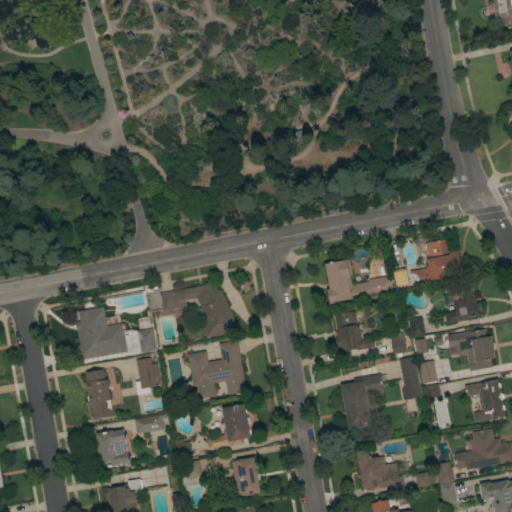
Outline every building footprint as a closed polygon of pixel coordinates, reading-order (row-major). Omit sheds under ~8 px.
[(511,0),(511,26),(500,29),(498,18),(495,18),(493,4),(493,3),(492,0),(511,0)] [(444,239),(448,255),(449,255),(448,252),(457,250),(462,275),(412,286),(409,271),(426,267),(426,266),(428,266),(426,259),(428,258),(425,243),(444,239)] [(384,276),(387,291),(334,302),(334,303),(329,304),(326,289),(329,289),(329,288),(328,288),(327,283),(328,283),(324,264),(349,259),(352,276),(350,277),(352,284),(368,281),(368,280),(384,276)] [(393,274),(405,271),(408,283),(396,286),(393,274)] [(235,332),(206,337),(203,315),(201,315),(198,308),(200,307),(196,298),(184,300),(185,306),(163,311),(159,294),(208,284),(212,282),(216,291),(220,289),(230,311),(231,310),(235,332)] [(445,286),(454,285),(455,288),(472,285),(474,298),(475,297),(476,301),(475,302),(475,303),(479,302),(481,315),(466,318),(466,320),(446,323),(444,313),(455,311),(453,302),(448,303),(445,286)] [(84,356),(82,348),(80,349),(77,331),(81,330),(78,310),(103,306),(108,339),(133,335),(132,331),(153,327),(155,344),(84,356)] [(354,311),(357,326),(359,325),(362,340),(370,338),(371,341),(373,340),(374,346),(356,350),(356,348),(349,349),(350,352),(342,354),(341,351),(337,352),(334,338),(337,337),(336,331),(338,331),(335,314),(354,311)] [(424,334),(410,337),(407,319),(421,317),(424,334)] [(484,328),(485,336),(491,335),(495,357),(489,358),(491,367),(469,371),(466,352),(472,351),(470,340),(465,341),(463,332),(484,328)] [(406,351),(400,352),(401,356),(396,357),(395,353),(392,353),(389,336),(402,333),(406,351)] [(416,337),(430,335),(432,347),(431,347),(432,349),(422,351),(422,349),(418,350),(416,337)] [(237,340),(246,393),(227,396),(225,381),(213,383),(215,396),(199,398),(196,385),(192,386),(187,354),(205,351),(207,362),(221,359),(218,343),(237,340)] [(421,400),(419,400),(418,397),(404,400),(402,387),(403,387),(398,359),(413,356),(421,400)] [(135,359),(150,357),(151,363),(157,362),(160,382),(154,383),(155,386),(140,389),(135,359)] [(418,364),(422,384),(437,381),(432,361),(418,364)] [(93,419),(91,403),(89,404),(85,381),(86,381),(84,372),(103,369),(105,379),(107,379),(110,399),(109,400),(111,409),(112,409),(113,415),(93,419)] [(354,382),(353,378),(380,374),(383,389),(366,392),(371,426),(348,430),(341,384),(354,382)] [(497,379),(500,393),(501,393),(502,399),(501,399),(504,417),(487,420),(485,411),(484,412),(481,399),(479,399),(478,393),(476,394),(476,392),(469,393),(468,384),(497,379)] [(136,395),(150,394),(149,389),(139,390),(139,382),(135,382),(136,395)] [(424,386),(438,383),(440,396),(426,399),(424,386)] [(250,437),(249,438),(250,443),(244,444),(243,438),(235,440),(236,443),(226,445),(227,447),(219,448),(219,447),(209,449),(207,439),(226,435),(223,418),(222,419),(221,409),(222,409),(221,408),(244,403),(250,437)] [(166,413),(167,418),(161,419),(162,423),(163,423),(164,429),(148,432),(148,431),(136,434),(133,419),(166,413)] [(511,461),(478,467),(477,465),(464,468),(462,456),(471,455),(468,439),(472,438),(471,432),(491,428),(493,439),(499,438),(500,443),(511,441),(511,461)] [(129,462),(117,464),(118,465),(101,468),(100,463),(99,464),(98,460),(100,459),(99,454),(98,454),(96,453),(95,449),(97,447),(98,447),(97,440),(94,440),(94,437),(96,437),(95,433),(112,430),(112,431),(123,429),(129,462)] [(192,458),(177,461),(174,444),(178,443),(177,440),(183,439),(183,442),(189,441),(192,458)] [(397,476),(401,475),(403,483),(385,487),(385,484),(374,486),(375,487),(363,489),(362,484),(360,485),(359,480),(361,480),(360,473),(358,474),(357,469),(359,469),(356,451),(368,449),(369,458),(378,456),(378,457),(383,456),(384,464),(395,462),(397,476)] [(260,492),(242,495),(242,493),(237,494),(231,460),(254,456),(260,492)] [(201,476),(197,477),(198,482),(183,485),(179,463),(198,460),(201,476)] [(454,480),(438,483),(435,469),(440,468),(440,465),(446,464),(447,467),(451,466),(454,480)] [(416,487),(414,474),(430,471),(433,484),(416,487)] [(127,483),(127,481),(139,478),(139,480),(141,479),(142,489),(141,489),(141,490),(134,491),(136,501),(135,501),(136,511),(112,511),(112,507),(111,507),(109,499),(104,499),(102,488),(127,483)] [(511,511),(489,511),(488,508),(490,505),(489,498),(481,499),(479,483),(489,482),(489,483),(508,480),(508,481),(511,480),(511,511)] [(443,504),(439,484),(452,481),(456,502),(443,504)] [(183,507),(173,509),(171,494),(182,493),(183,507)] [(387,500),(389,510),(398,509),(398,511),(409,510),(409,511),(371,511),(370,503),(387,500)]
